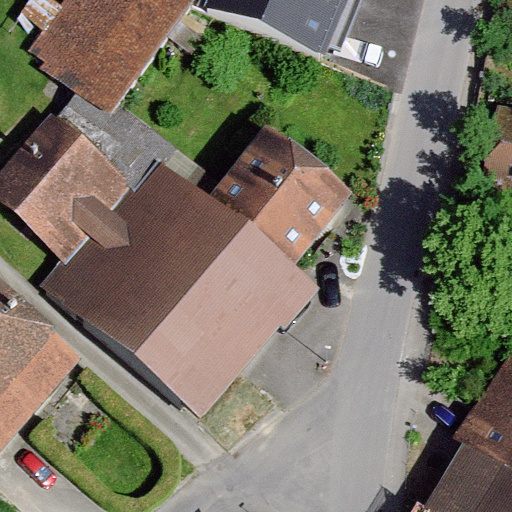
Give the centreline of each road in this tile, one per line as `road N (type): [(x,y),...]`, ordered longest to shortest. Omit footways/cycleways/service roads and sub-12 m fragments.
road 1 (residential): [(364,419),(451,0)]
road 2 (residential): [(364,419),(232,480),(192,511)]
